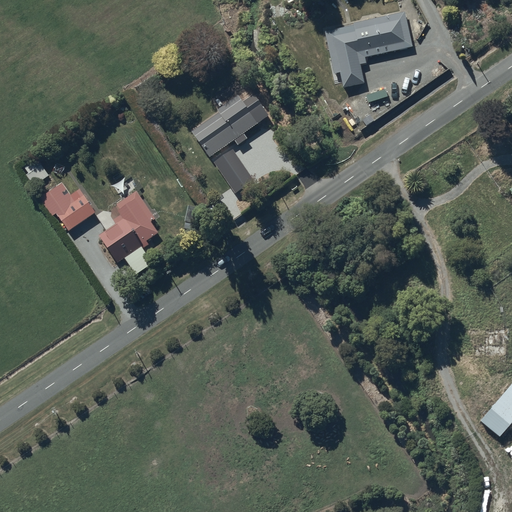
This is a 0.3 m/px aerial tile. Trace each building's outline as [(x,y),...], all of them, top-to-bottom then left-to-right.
[(354,27),(325,34),(335,77),(341,76),(344,91),(365,86),(360,67),(366,66),(365,60),(413,49),(405,14),(354,26),(354,27)] [(367,97),(369,105),(388,99),(386,91),(367,97)] [(239,97),(192,131),(210,156),(257,123),(239,97)] [(253,180),(233,151),(214,164),(235,193),(253,180)] [(29,176),(27,178),(34,188),(49,177),(37,160),(25,169),(29,176)] [(69,234),(96,215),(79,191),(71,197),(62,184),(40,200),(53,220),(57,217),(69,234)] [(114,223),(116,226),(98,238),(117,267),(128,259),(131,265),(145,256),(142,253),(149,248),(146,244),(160,236),(152,224),(156,222),(137,193),(116,207),(120,212),(118,214),(121,218),(114,223)] [(149,255),(135,265),(141,274),(155,263),(149,255)] [(485,349),(495,349),(495,357),(502,357),(502,348),(508,348),(508,332),(486,332),(486,331),(451,331),(451,348),(473,348),(473,358),(485,358),(485,349)] [(489,385),(485,391),(499,403),(504,396),(489,385)] [(511,390),(481,426),(501,441),(511,427),(511,390)]
